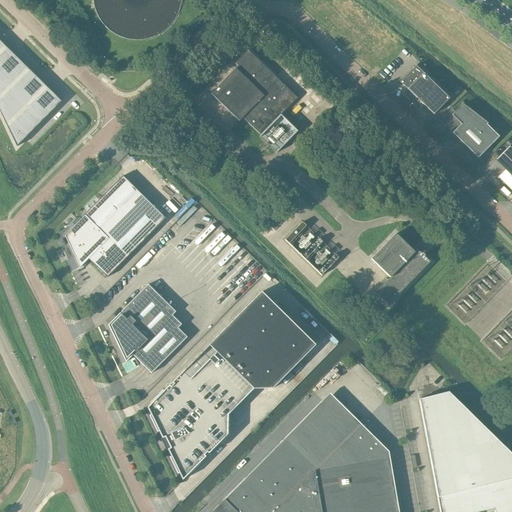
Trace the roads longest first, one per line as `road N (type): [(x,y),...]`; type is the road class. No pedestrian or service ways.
road 1 (unknown): [(154,511),(318,355),(325,337),(266,278),(146,397),(102,419)]
road 2 (unclassified): [(511,229),(288,7),(237,3),(125,117)]
road 3 (unclassified): [(146,511),(14,237),(125,117)]
road 4 (unclassified): [(125,117),(7,0)]
